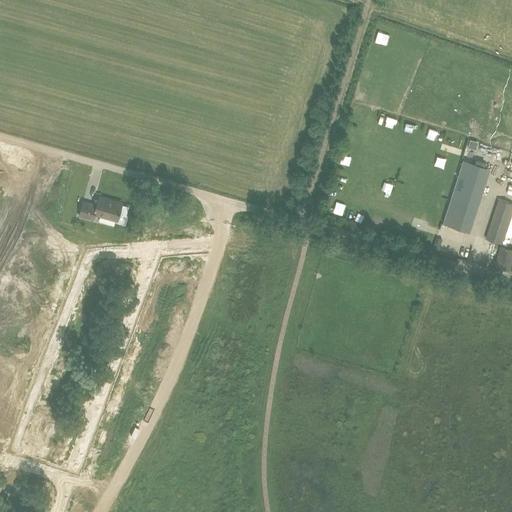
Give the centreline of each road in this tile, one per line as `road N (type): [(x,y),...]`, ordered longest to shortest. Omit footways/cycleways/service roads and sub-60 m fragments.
road 1 (residential): [(69,476),(14,454),(82,265),(97,256),(152,255)]
road 2 (unclassified): [(511,281),(230,202)]
road 3 (unclassified): [(230,202),(0,137)]
road 4 (residential): [(152,255),(69,476)]
